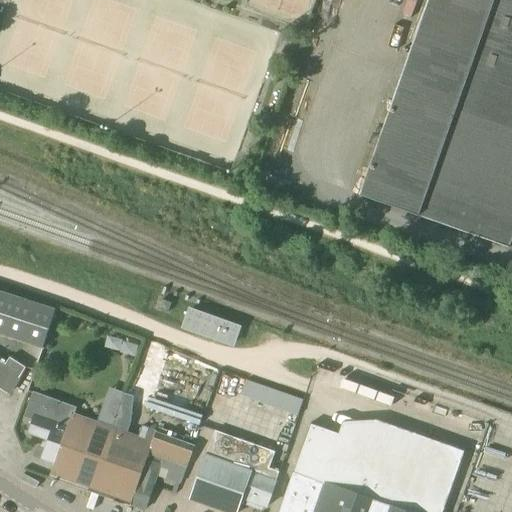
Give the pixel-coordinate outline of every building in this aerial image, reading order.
[(511,0),(428,0),(360,195),(511,248),(511,0)] [(0,334),(42,349),(55,311),(0,292),(0,334)] [(166,314),(170,305),(161,301),(157,310),(166,314)] [(233,347),(240,326),(187,308),(180,329),(233,347)] [(5,365),(0,361),(0,387),(10,393),(26,368),(9,358),(5,365)] [(191,359),(187,372),(221,382),(225,369),(191,359)] [(302,414),(307,400),(245,377),(240,391),(302,414)] [(90,491),(112,429),(73,415),(75,408),(34,394),(26,414),(35,417),(29,433),(48,440),(41,460),(54,465),(49,477),(90,491)] [(112,429),(90,491),(131,506),(131,505),(145,510),(161,464),(159,463),(160,459),(186,468),(194,446),(156,434),(157,432),(148,429),(144,440),(112,429)] [(267,508),(279,472),(269,468),(275,452),(215,431),(206,455),(190,500),(224,511),(236,511),(241,499),(247,501),(252,503),(252,507),(261,511),(264,507),(267,508)] [(369,480),(375,463),(363,458),(357,476),(369,480)] [(27,466),(20,476),(57,500),(63,491),(27,466)] [(325,484),(293,473),(287,488),(278,511),(408,511),(325,482),(325,484)] [(500,496),(505,479),(483,473),(478,490),(500,496)]
